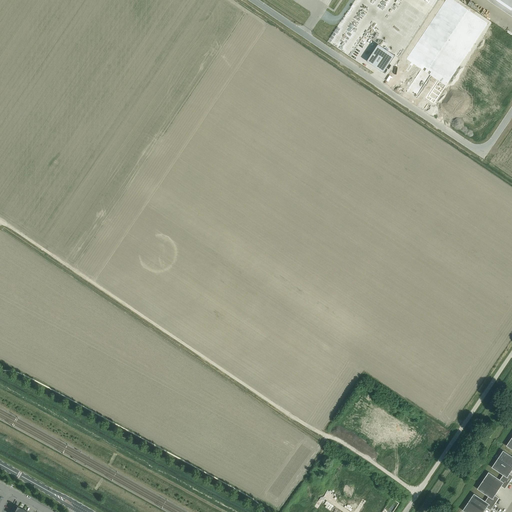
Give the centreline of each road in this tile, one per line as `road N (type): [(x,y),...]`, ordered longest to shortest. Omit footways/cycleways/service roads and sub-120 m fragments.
road 1 (unclassified): [(254,0),(482,152),(511,110)]
road 2 (unclassified): [(404,511),(511,352)]
